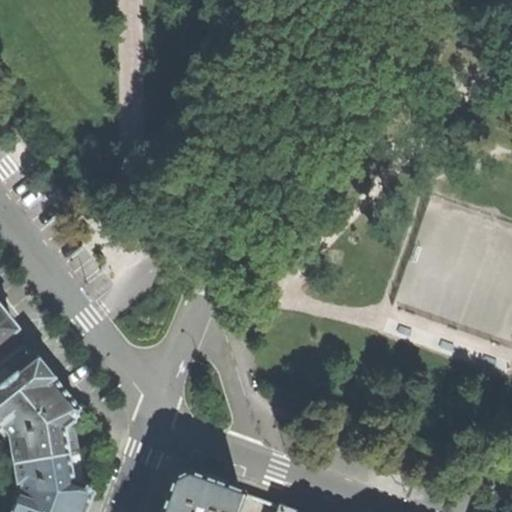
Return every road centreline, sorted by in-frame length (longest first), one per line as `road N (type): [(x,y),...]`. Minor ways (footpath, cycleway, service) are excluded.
road 1 (residential): [(188,328),(323,0)]
road 2 (residential): [(157,409),(0,210)]
road 3 (residential): [(404,511),(245,454)]
road 4 (unclassified): [(188,328),(220,348),(247,435),(245,454)]
